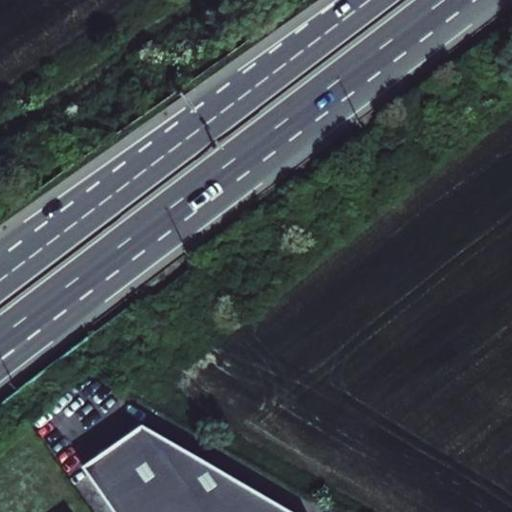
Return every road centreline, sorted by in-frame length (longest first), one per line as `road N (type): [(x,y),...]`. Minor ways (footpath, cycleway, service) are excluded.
road 1 (trunk): [(0,337),(446,0)]
road 2 (trunk): [(203,126),(0,277)]
road 3 (trunk): [(203,126),(0,248)]
road 4 (trunk): [(370,0),(203,126)]
